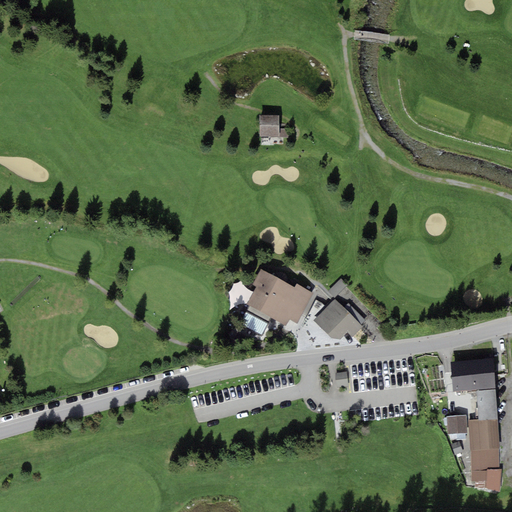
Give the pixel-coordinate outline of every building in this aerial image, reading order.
[(281,131),(281,118),(262,118),(262,139),(264,139),(264,146),(276,146),(276,140),(290,140),(290,131),(281,131)] [(271,318),(289,285),(265,271),(262,269),(253,286),(256,288),(247,304),(249,306),(246,311),(268,323),(271,318)] [(328,291),(334,297),(347,285),(341,279),(328,291)] [(313,293),(296,284),(295,288),(289,285),(271,318),(286,327),(290,320),(296,324),(313,293)] [(340,340),(348,332),(352,337),(362,328),(361,326),(343,308),(335,299),(313,320),(332,339),(340,340)] [(343,308),(361,326),(365,321),(348,303),(343,308)] [(261,336),(268,323),(246,311),(239,324),(261,336)] [(450,362),(453,393),(495,388),(492,358),(450,362)] [(349,387),(346,372),(335,374),(338,389),(349,387)] [(497,419),(495,390),(476,391),(478,420),(497,419)] [(467,433),(466,415),(446,416),(447,434),(450,434),(450,440),(465,439),(465,433),(467,433)] [(498,449),(497,419),(478,420),(468,421),(470,450),(471,450),(498,449)] [(463,452),(459,442),(451,445),(455,455),(463,452)] [(499,469),(498,449),(471,450),(473,471),(499,469)] [(502,469),(499,469),(473,471),(472,482),(474,482),(475,487),(499,492),(502,469)]
